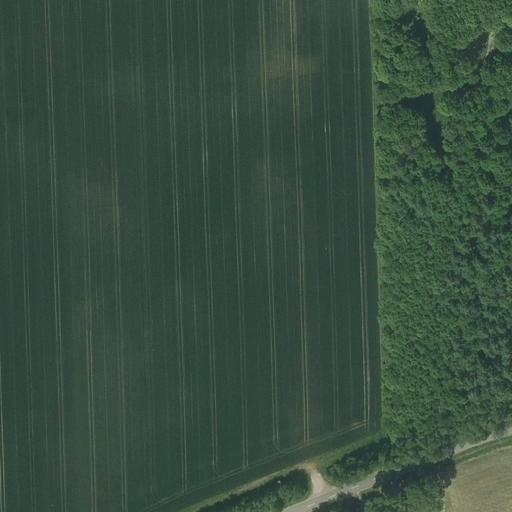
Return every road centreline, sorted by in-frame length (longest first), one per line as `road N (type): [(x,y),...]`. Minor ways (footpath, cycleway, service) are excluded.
road 1 (track): [(511,368),(485,346),(472,308),(485,267),(446,161),(425,0)]
road 2 (tertiary): [(296,511),(511,426)]
